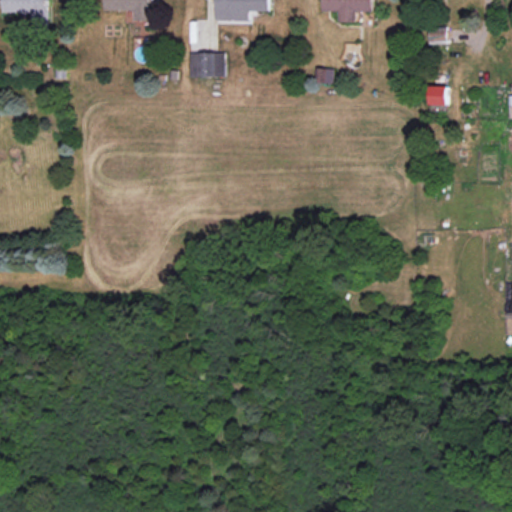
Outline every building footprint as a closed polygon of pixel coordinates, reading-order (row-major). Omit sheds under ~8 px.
[(3,0),(3,12),(32,12),(32,24),(48,24),(48,0),(3,0)] [(153,0),(104,0),(105,10),(134,10),(134,20),(153,20),(153,0)] [(269,0),(215,0),(216,20),(250,20),(250,11),(270,11),(269,0)] [(357,21),(357,11),(374,11),(373,0),(323,0),(324,11),(340,11),(339,21),(357,21)] [(447,27),(429,27),(430,44),(448,43),(447,27)] [(190,76),(225,77),(226,53),(191,52),(190,76)] [(334,83),(335,68),(318,68),(317,82),(334,83)] [(431,104),(449,104),(449,86),(431,86),(431,104)]
